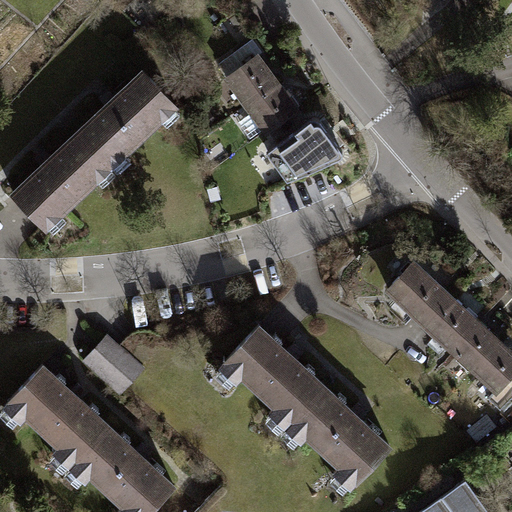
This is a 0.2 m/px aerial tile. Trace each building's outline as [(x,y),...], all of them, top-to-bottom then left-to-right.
[(226,73),(247,101),(279,77),(258,49),(226,73)] [(141,62),(72,127),(109,165),(177,101),(141,62)] [(247,101),(268,129),(300,105),(279,77),(247,101)] [(300,105),(268,129),(287,154),(319,131),(300,105)] [(72,127),(7,187),(44,227),(109,165),(72,127)] [(416,255),(388,286),(416,311),(442,279),(416,255)] [(442,279),(416,311),(443,334),(471,305),(442,279)] [(471,305),(443,334),(472,361),(499,332),(471,305)] [(269,407),(284,421),(326,376),(260,314),(217,359),(235,376),(241,369),(274,400),(269,407)] [(511,343),(499,332),(472,361),(499,386),(490,395),(503,408),(511,398),(511,343)] [(124,394),(147,372),(112,335),(89,357),(124,394)] [(51,448),(66,462),(109,418),(42,355),(0,400),(18,417),(24,411),(57,442),(51,448)] [(394,439),(326,376),(284,421),(298,438),(307,431),(338,461),(332,468),(352,485),(394,439)] [(147,511),(177,481),(109,418),(66,462),(81,480),(90,472),(121,502),(115,510),(117,511),(147,511)] [(494,511),(467,474),(415,511),(416,511),(494,511)]
